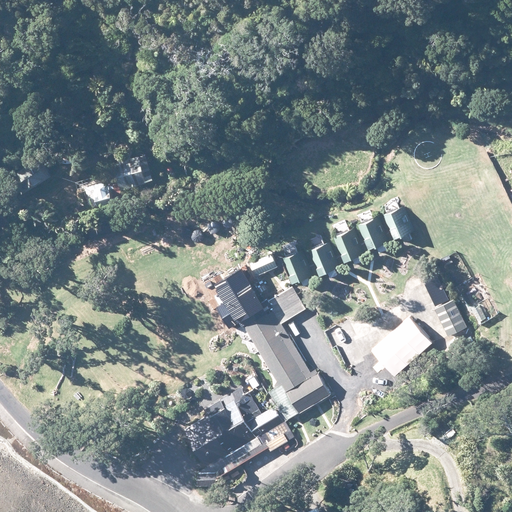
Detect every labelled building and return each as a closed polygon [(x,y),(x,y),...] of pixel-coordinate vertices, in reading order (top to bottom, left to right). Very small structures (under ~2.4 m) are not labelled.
[(146,155),(114,164),(118,179),(85,188),(92,213),(152,197),(148,182),(153,181),(146,155)] [(23,193),(49,178),(39,160),(13,176),(23,193)] [(404,208),(385,216),(395,238),(402,235),(405,242),(412,238),(409,232),(413,230),(404,208)] [(388,240),(379,217),(360,225),(369,247),(388,240)] [(363,252),(353,229),(335,237),(344,260),(363,252)] [(339,266),(329,243),(310,251),(320,274),(339,266)] [(312,273),(302,250),(284,258),(293,281),(312,273)] [(257,276),(279,265),(272,253),(250,263),(257,276)] [(288,418),(331,393),(316,368),(311,372),(281,322),(306,307),(293,285),(264,303),(243,269),(221,282),(237,309),(236,310),(281,384),(271,390),(288,418)] [(448,292),(439,274),(428,280),(433,290),(434,290),(438,297),(448,292)] [(468,326),(455,298),(436,308),(449,335),(468,326)] [(381,359),(372,366),(378,373),(387,366),(394,374),(433,342),(411,315),(372,347),(381,359)] [(469,332),(448,344),(453,354),(475,342),(469,332)] [(329,340),(333,347),(338,344),(335,337),(329,340)] [(231,463),(263,444),(257,436),(261,434),(265,441),(283,431),(279,424),(284,421),(275,406),(255,417),(242,395),(225,405),(221,399),(205,409),(209,415),(184,429),(207,466),(226,455),(231,463)] [(215,470),(201,470),(201,485),(215,485),(215,470)]
